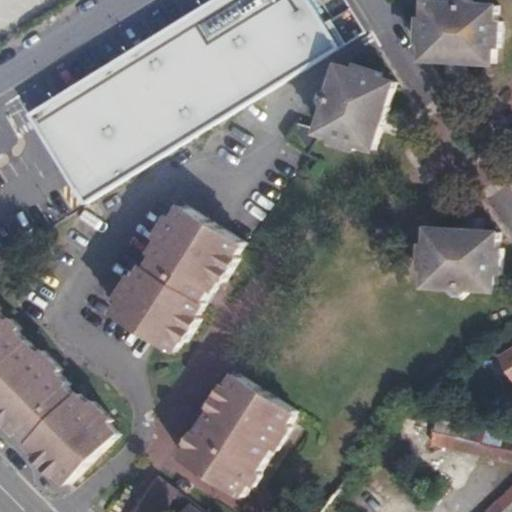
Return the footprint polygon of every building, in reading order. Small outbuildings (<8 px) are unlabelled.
[(0,0),(0,43),(68,0),(0,0)] [(317,0),(225,0),(35,119),(90,202),(344,44),(317,0)] [(459,0),(455,4),(432,3),(428,61),(500,65),(500,50),(505,51),(506,23),(502,23),(502,7),(477,5),(473,0),(459,0)] [(399,84),(343,68),(323,134),(298,126),(287,144),(311,158),(323,137),(338,141),(337,146),(363,153),(364,149),(378,153),(399,84)] [(186,207),(116,311),(179,354),(187,342),(189,344),(205,319),(202,316),(225,281),(229,283),(244,261),(240,259),(247,248),(186,207)] [(475,288),(498,289),(500,230),(428,228),(429,243),(424,243),(423,270),(428,270),(428,287),(452,288),(462,301),(475,288)] [(38,458),(59,479),(62,477),(71,486),(120,437),(110,427),(113,424),(95,405),(91,409),(80,397),(77,401),(68,391),(71,388),(60,378),(64,374),(45,355),(41,358),(20,337),(23,334),(13,324),(10,327),(0,317),(0,316),(2,314),(0,311),(0,420),(8,429),(11,426),(22,437),(25,435),(30,431),(38,439),(34,444),(31,447),(40,456),(38,458)] [(356,346),(344,366),(365,379),(378,360),(356,346)] [(511,349),(501,356),(511,373),(511,349)] [(221,400),(286,435),(299,416),(241,375),(232,388),(230,387),(221,400)] [(243,498),(286,435),(221,400),(206,423),(208,424),(214,428),(206,439),(200,435),(198,434),(191,444),(193,446),(184,458),(243,498)] [(511,433),(446,419),(442,444),(511,460),(511,433)] [(208,424),(200,435),(206,439),(214,428),(208,424)] [(146,511),(169,511),(179,485),(155,477),(143,511),(146,511)] [(511,511),(511,487),(486,511),(511,511)]
